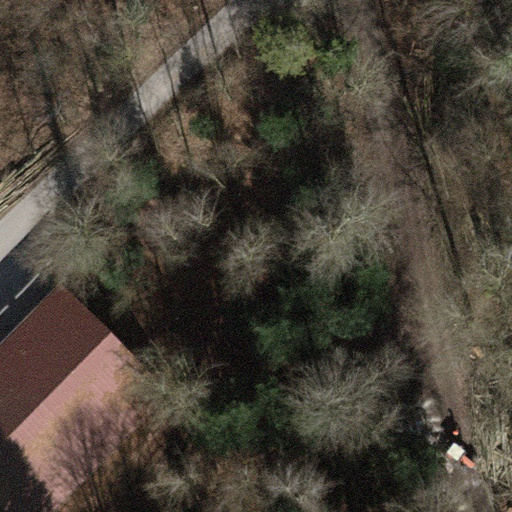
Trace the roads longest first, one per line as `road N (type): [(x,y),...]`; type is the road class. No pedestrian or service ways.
road 1 (track): [(373,0),(435,322),(489,511)]
road 2 (track): [(435,322),(253,367),(126,511)]
road 3 (track): [(0,237),(254,0)]
